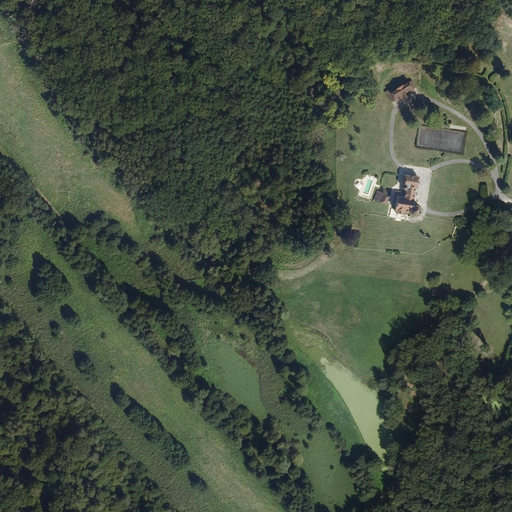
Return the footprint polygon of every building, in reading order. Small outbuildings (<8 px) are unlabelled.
[(382,89),(384,91),(385,91),(386,91),(394,83),(391,80),(382,89)] [(384,91),(381,95),(381,96),(374,103),(380,110),(383,107),(383,108),(388,103),(389,103),(393,99),(392,99),(400,89),(394,83),(386,91),(385,91),(384,91)] [(378,93),(381,95),(384,91),(382,89),(378,84),(374,88),(378,93)] [(381,96),(381,95),(378,93),(371,100),(374,103),(381,96)] [(403,199),(403,196),(397,195),(396,201),(397,201),(396,213),(398,216),(404,216),(406,215),(409,215),(413,217),(414,217),(418,216),(420,214),(423,214),(424,211),(420,210),(420,208),(418,206),(416,205),(416,189),(419,189),(420,177),(406,176),(405,187),(406,187),(406,190),(407,190),(407,196),(407,200),(403,199)] [(390,196),(382,194),(381,197),(376,195),(374,199),(387,204),(390,196)]
